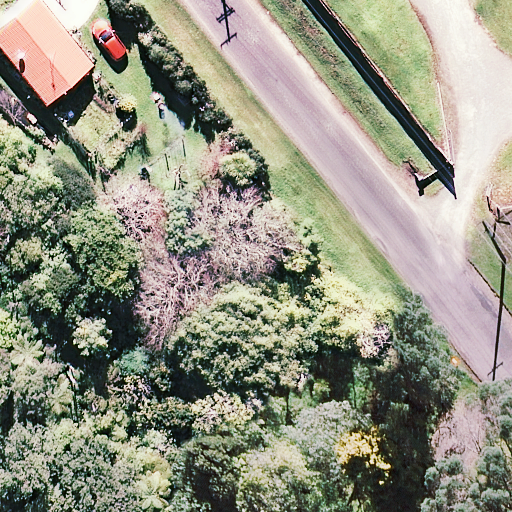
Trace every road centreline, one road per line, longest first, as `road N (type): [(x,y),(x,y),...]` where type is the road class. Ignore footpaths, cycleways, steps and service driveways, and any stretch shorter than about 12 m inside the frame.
road 1 (unclassified): [(511,364),(224,0)]
road 2 (track): [(0,135),(289,82)]
